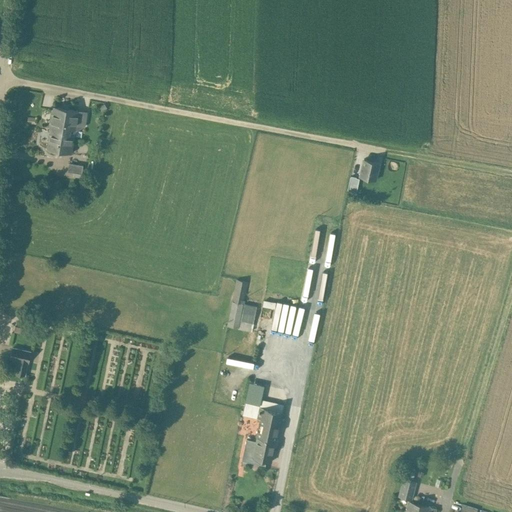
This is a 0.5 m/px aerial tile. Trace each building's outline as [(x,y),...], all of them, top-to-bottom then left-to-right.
[(89,107),(54,103),(48,149),(77,152),(80,124),(86,124),(89,107)] [(380,161),(364,157),(360,176),(353,174),(350,188),(358,190),(360,180),(375,183),(380,161)] [(78,171),(80,164),(68,162),(67,169),(78,171)] [(248,282),(237,280),(233,301),(244,303),(244,304),(245,300),(244,300),(248,282)] [(244,303),(233,301),(228,326),(238,328),(244,303)] [(244,304),(244,303),(238,328),(238,329),(252,332),(257,306),(244,304)] [(30,329),(15,326),(14,332),(29,335),(30,329)] [(32,352),(13,348),(11,359),(19,360),(16,374),(26,376),(28,363),(29,363),(32,352)] [(285,406),(263,400),(261,408),(283,413),(285,406)] [(261,408),(246,405),(244,415),(262,418),(281,423),(283,413),(261,408)] [(281,423),(262,418),(257,437),(277,442),(281,423)] [(277,442),(257,437),(256,442),(247,440),(243,460),(266,465),(266,461),(272,462),(277,442)] [(417,480),(404,476),(400,494),(410,498),(405,511),(435,511),(437,505),(413,497),(417,480)] [(476,511),(479,503),(464,498),(460,511),(476,511)]
